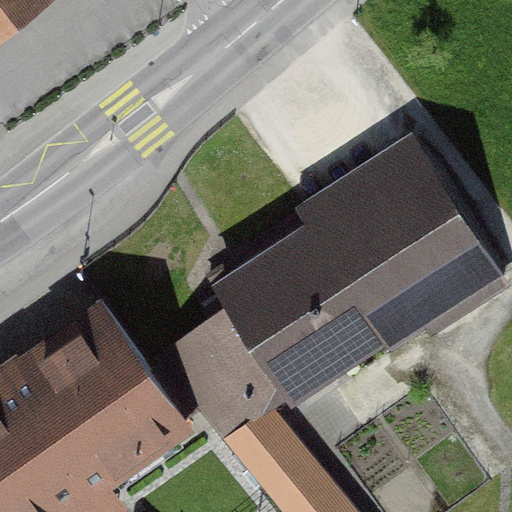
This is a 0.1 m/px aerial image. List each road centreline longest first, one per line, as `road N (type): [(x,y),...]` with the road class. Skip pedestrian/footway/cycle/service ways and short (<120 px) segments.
road 1 (unknown): [(246,34),(497,228),(511,258)]
road 2 (secondary): [(0,223),(246,34)]
road 3 (unknown): [(511,290),(469,362),(471,393),(511,445)]
